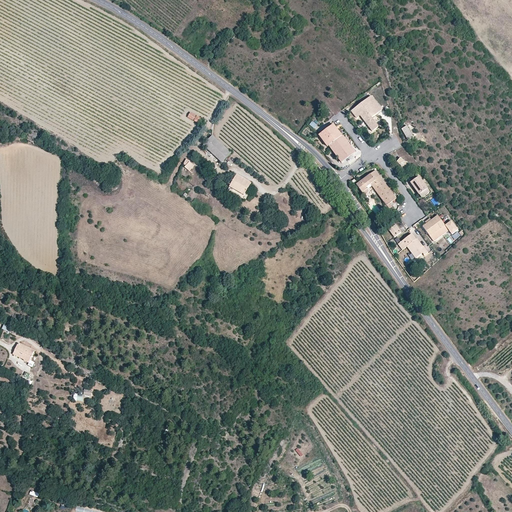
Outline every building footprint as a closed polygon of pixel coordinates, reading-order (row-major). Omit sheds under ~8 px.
[(382,110),(371,96),(351,111),(356,118),(360,115),(373,132),(379,127),(372,118),(377,114),(382,110)] [(202,119),(190,113),(188,117),(199,124),(202,119)] [(342,136),(334,124),(319,135),(328,147),(329,146),(342,163),(356,152),(345,137),(343,135),(342,136)] [(413,137),(407,126),(402,129),(408,141),(413,137)] [(232,153),(212,135),(203,145),(222,163),(232,153)] [(407,162),(405,162),(400,158),(397,162),(401,166),(403,169),(405,170),(406,170),(407,170),(408,169),(409,167),(409,164),(407,162)] [(186,166),(185,167),(190,172),(194,166),(189,162),(186,166)] [(396,199),(375,171),(368,176),(356,185),(363,193),(367,189),(366,188),(371,184),(386,205),(387,206),(390,204),(396,199)] [(251,183),(237,175),(230,187),(244,195),(251,183)] [(430,192),(419,177),(411,183),(418,193),(422,198),(430,192)] [(458,230),(451,221),(445,226),(438,215),(431,220),(429,222),(426,224),(423,227),(434,242),(449,230),(452,234),(458,230)] [(402,232),(396,225),(389,230),(394,238),(402,232)] [(451,237),(454,241),(461,235),(457,231),(451,237)] [(429,254),(423,246),(423,247),(417,239),(416,240),(413,236),(412,234),(398,244),(403,250),(407,247),(416,259),(423,253),(425,257),(429,254)] [(16,330),(6,326),(4,330),(14,334),(16,330)] [(28,364),(34,352),(29,350),(30,349),(18,343),(13,354),(25,359),(24,362),(28,364)] [(74,394),(73,401),(83,402),(83,394),(74,394)]
